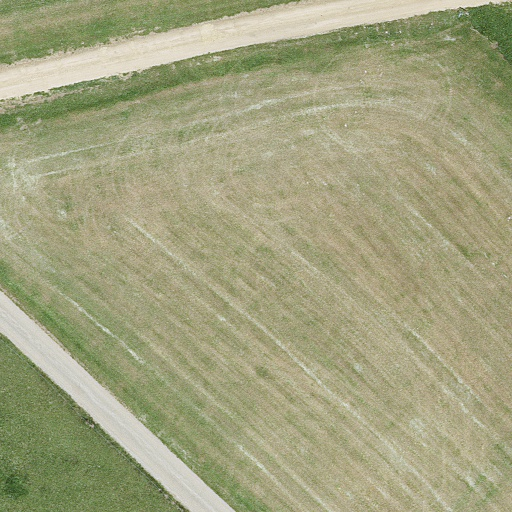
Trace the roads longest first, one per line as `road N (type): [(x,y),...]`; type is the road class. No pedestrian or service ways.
road 1 (track): [(0,93),(441,0)]
road 2 (track): [(0,311),(220,511)]
